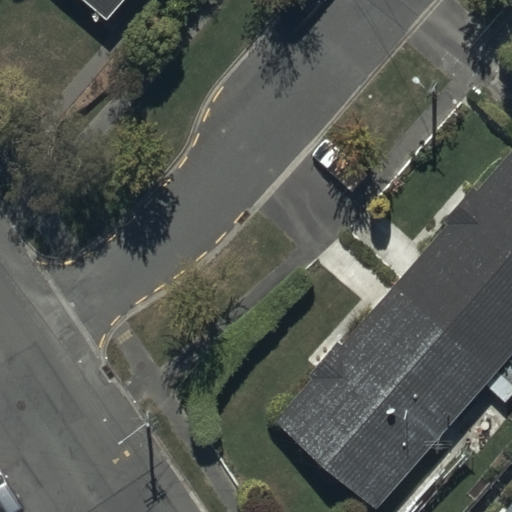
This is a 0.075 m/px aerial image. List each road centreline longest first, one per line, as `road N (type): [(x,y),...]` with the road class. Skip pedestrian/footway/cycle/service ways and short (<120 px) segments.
road 1 (residential): [(0,352),(145,254),(205,198),(370,0)]
road 2 (residential): [(97,511),(0,367)]
